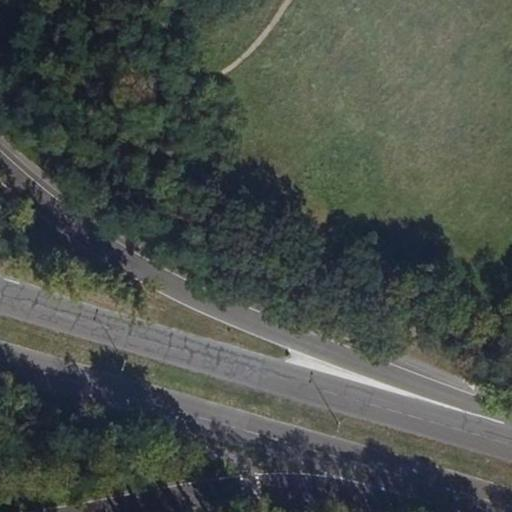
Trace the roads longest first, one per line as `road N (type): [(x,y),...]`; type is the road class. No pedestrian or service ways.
road 1 (secondary): [(511,445),(328,374),(127,267),(0,163)]
road 2 (tertiary): [(511,452),(0,295)]
road 3 (tertiary): [(0,350),(452,489)]
road 4 (secondary): [(110,511),(287,483),(452,489)]
